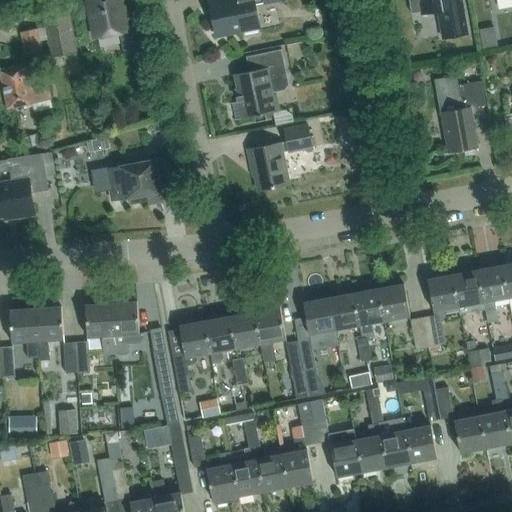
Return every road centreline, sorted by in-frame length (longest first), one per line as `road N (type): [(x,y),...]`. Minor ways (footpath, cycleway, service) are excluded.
road 1 (residential): [(511,188),(218,244)]
road 2 (residential): [(218,244),(174,0)]
road 3 (residential): [(218,244),(0,261)]
